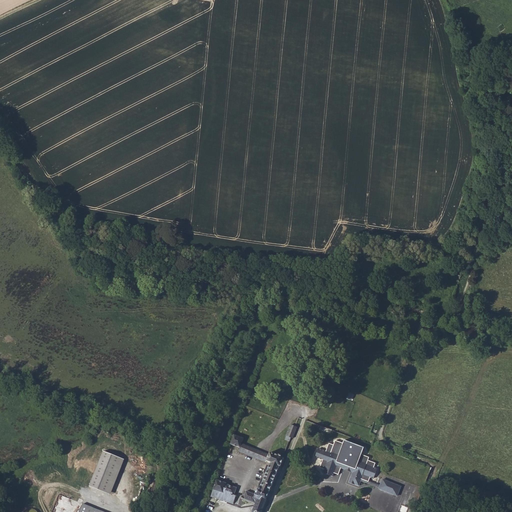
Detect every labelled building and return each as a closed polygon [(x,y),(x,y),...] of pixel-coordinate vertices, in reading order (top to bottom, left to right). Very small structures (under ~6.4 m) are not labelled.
[(291,435),(295,424),(291,422),(285,437),(289,439),(291,435)] [(244,438),(233,434),(229,445),(239,449),(242,443),(244,438)] [(338,475),(340,469),(342,464),(354,469),(352,474),(349,481),(358,485),(360,479),(368,482),(370,476),(374,478),(377,469),(373,467),(374,464),(367,461),(368,457),(361,454),(364,447),(344,440),(343,444),(335,441),(333,445),(328,443),(325,452),(317,449),(314,457),(322,460),(319,467),(324,469),(323,472),(332,476),(333,473),(338,475)] [(242,443),(239,449),(239,451),(267,462),(270,454),(242,443)] [(120,458),(103,451),(89,486),(107,493),(120,458)] [(270,454),(267,462),(270,463),(261,485),(258,487),(255,493),(246,490),(243,498),(255,503),(251,511),(260,511),(267,497),(270,498),(271,497),(272,494),(271,491),(269,491),(279,465),(282,466),(286,456),(283,455),(271,451),(270,454)] [(342,464),(340,469),(352,474),(354,469),(342,464)] [(216,479),(210,495),(233,503),(236,494),(234,493),(236,487),(226,483),(226,482),(216,479)] [(400,486),(382,479),(378,488),(396,496),(400,486)]
